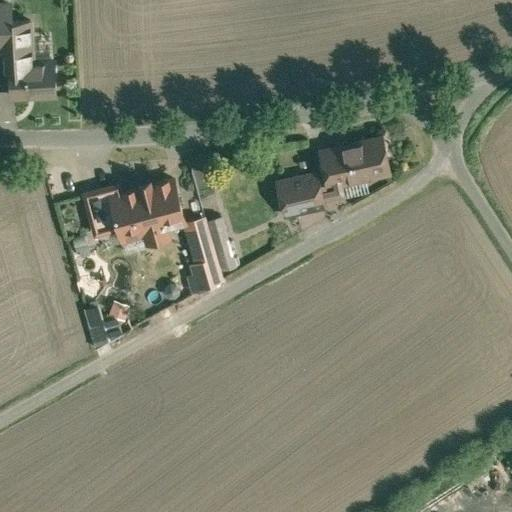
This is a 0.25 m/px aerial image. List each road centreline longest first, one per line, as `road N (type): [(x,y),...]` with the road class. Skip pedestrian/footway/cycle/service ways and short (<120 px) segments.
road 1 (residential): [(0,420),(400,191),(450,153)]
road 2 (unclassified): [(407,92),(192,131),(0,137)]
